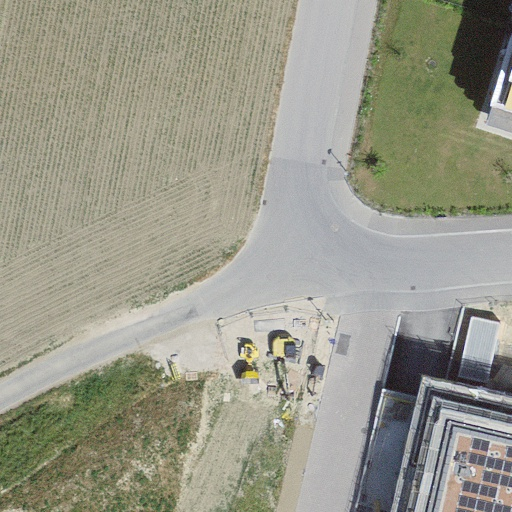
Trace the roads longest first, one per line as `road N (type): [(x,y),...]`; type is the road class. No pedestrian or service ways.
road 1 (residential): [(309,272),(89,353),(0,402)]
road 2 (residential): [(333,0),(301,175),(298,227),(309,272)]
road 3 (residential): [(511,253),(309,272)]
